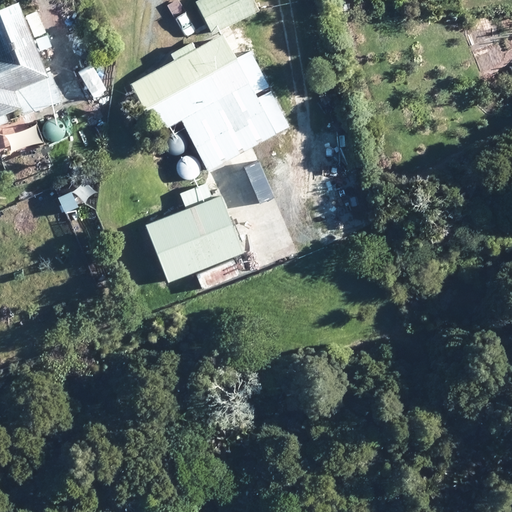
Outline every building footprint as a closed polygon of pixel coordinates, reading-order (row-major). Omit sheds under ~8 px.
[(0,148),(3,147),(0,136),(0,116),(16,111),(19,119),(61,105),(22,0),(0,7),(0,148)] [(254,0),(196,0),(193,2),(212,35),(259,8),(254,0)] [(153,134),(181,119),(206,169),(252,147),(277,132),(222,33),(128,83),(153,134)] [(91,62),(76,72),(92,97),(108,87),(91,62)] [(179,187),(188,207),(146,224),(170,282),(194,272),(200,286),(237,270),(232,256),(245,250),(234,223),(214,173),(179,187)] [(320,190),(332,225),(365,214),(353,178),(320,190)] [(78,184),(55,194),(64,215),(87,205),(78,184)]
